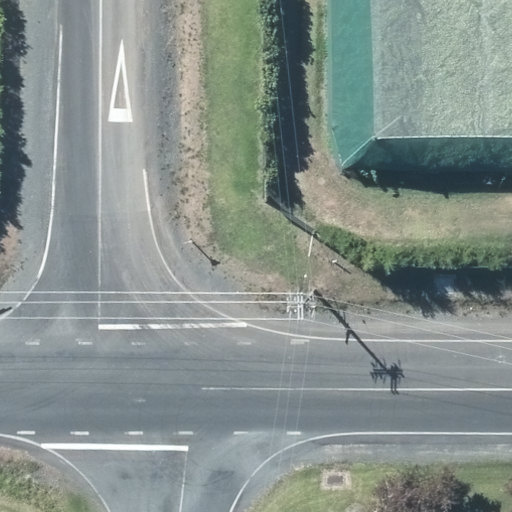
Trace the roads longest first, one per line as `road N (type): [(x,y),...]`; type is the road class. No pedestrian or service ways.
road 1 (unclassified): [(95,0),(96,389)]
road 2 (tertiary): [(511,389),(188,390)]
road 3 (unclassified): [(179,511),(188,390)]
